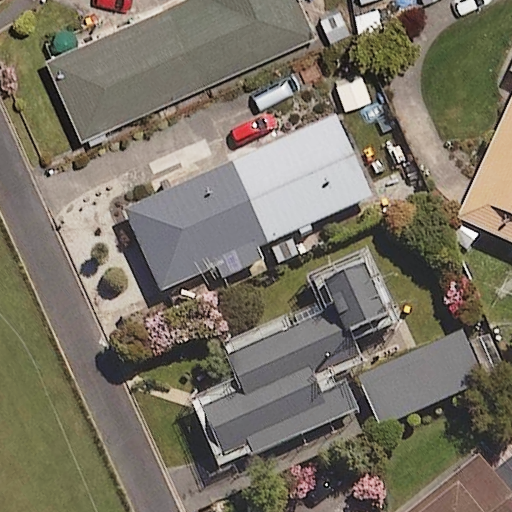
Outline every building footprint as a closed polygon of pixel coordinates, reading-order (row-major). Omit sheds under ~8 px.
[(307,28),(294,0),(151,0),(43,46),(77,125),(307,28)] [(511,95),(445,242),(468,252),(478,231),(511,246),(511,58),(507,70),(511,72),(511,95)] [(332,112),(227,162),(264,240),(371,194),(332,112)] [(264,240),(227,162),(178,185),(127,208),(162,282),(216,257),(223,272),(258,256),(252,244),(264,240)] [(355,261),(311,283),(323,308),(229,356),(244,386),(197,409),(220,455),(249,441),(255,454),(355,404),(335,364),(393,335),(355,261)] [(478,379),(456,330),(358,373),(381,423),(478,379)] [(511,511),(511,493),(478,453),(407,511),(511,511)]
